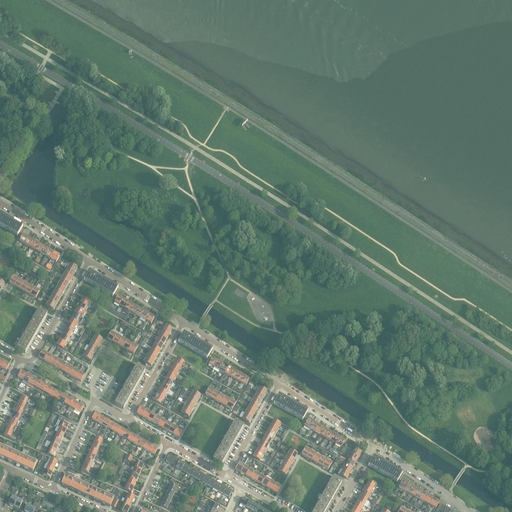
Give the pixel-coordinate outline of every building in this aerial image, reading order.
[(17,223),(14,222),(3,216),(3,215),(0,213),(0,225),(17,236),(18,234),(19,234),(19,233),(22,227),(17,224),(17,223)] [(25,245),(28,238),(23,235),(19,242),(25,245)] [(30,248),(34,241),(28,238),(25,245),(30,248)] [(35,250),(39,244),(34,241),(30,248),(35,250)] [(40,253),(44,247),(39,244),(35,250),(40,253)] [(46,256),(49,250),(44,247),(40,253),(46,256)] [(51,259),(54,253),(49,250),(46,256),(51,259)] [(56,262),(60,256),(54,253),(51,259),(56,262)] [(77,268),(67,262),(65,265),(69,267),(68,270),(74,273),(77,268)] [(71,278),(74,273),(68,270),(65,275),(71,278)] [(118,288),(89,272),(85,278),(84,279),(85,279),(84,281),(113,297),(114,295),(115,294),(114,294),(118,288)] [(68,284),(71,278),(65,275),(62,280),(68,284)] [(14,287),(18,280),(13,277),(9,284),(14,287)] [(20,290),(23,283),(18,280),(14,287),(20,290)] [(65,289),(68,284),(62,280),(59,285),(65,289)] [(25,293),(29,286),(23,283),(20,290),(25,293)] [(62,294),(65,289),(59,285),(56,290),(62,294)] [(30,296),(34,289),(29,286),(25,293),(30,296)] [(35,299),(39,292),(34,289),(30,296),(35,299)] [(59,299),(62,294),(56,290),(53,295),(59,299)] [(56,304),(59,299),(53,295),(50,301),(56,304)] [(119,306),(123,299),(118,296),(114,303),(119,306)] [(87,307),(90,302),(83,298),(80,303),(87,307)] [(125,309),(128,302),(123,299),(119,306),(125,309)] [(53,310),(56,304),(50,301),(47,306),(53,310)] [(129,314),(134,305),(128,302),(125,309),(128,310),(126,313),(129,314)] [(84,313),(87,307),(80,303),(77,309),(84,313)] [(135,315),(139,308),(134,305),(129,314),(130,312),(135,315)] [(140,318),(144,311),(139,308),(135,315),(140,318)] [(81,318),(84,313),(77,309),(74,314),(81,318)] [(25,354),(47,315),(41,312),(41,311),(40,310),(39,311),(38,310),(34,318),(29,327),(24,336),(21,340),(16,349),(17,350),(19,351),(19,350),(25,354)] [(145,321),(149,314),(144,311),(140,318),(145,321)] [(78,323),(81,318),(74,314),(71,319),(78,323)] [(151,324),(154,317),(149,314),(145,321),(151,324)] [(75,328),(78,323),(71,319),(68,325),(77,330),(77,329),(75,328)] [(77,330),(68,325),(65,330),(72,334),(72,333),(74,334),(77,330)] [(169,335),(172,330),(165,326),(162,331),(169,335)] [(69,339),(72,334),(65,330),(62,335),(69,339)] [(166,340),(169,335),(162,331),(159,336),(166,340)] [(113,343),(116,336),(111,333),(107,339),(113,343)] [(212,350),(183,333),(180,339),(179,339),(179,340),(178,342),(207,359),(208,357),(209,356),(208,356),(212,350)] [(66,344),(69,339),(62,335),(59,340),(66,344)] [(102,340),(96,337),(95,336),(92,341),(99,345),(102,340)] [(118,345),(121,339),(116,336),(113,343),(118,345)] [(163,346),(166,340),(159,336),(156,342),(163,346)] [(123,348),(127,342),(121,339),(118,345),(123,348)] [(63,349),(66,344),(59,340),(56,346),(63,349)] [(96,350),(99,345),(92,341),(89,346),(96,350)] [(128,351),(132,345),(127,342),(123,348),(128,351)] [(160,351),(163,346),(156,342),(153,347),(160,351)] [(133,354),(139,345),(136,343),(135,346),(132,345),(128,351),(133,354)] [(93,356),(96,350),(89,346),(86,352),(93,356)] [(150,352),(157,356),(160,351),(153,347),(150,352)] [(180,356),(183,351),(175,347),(172,353),(180,356)] [(44,361),(48,354),(42,351),(38,358),(44,361)] [(90,361),(93,356),(86,352),(83,357),(90,361)] [(147,357),(154,361),(157,356),(150,352),(147,357)] [(182,358),(195,365),(198,360),(185,353),(182,358)] [(49,364),(53,357),(48,354),(44,361),(49,364)] [(54,367),(58,360),(53,357),(49,364),(54,367)] [(151,367),(154,361),(147,357),(144,363),(151,367)] [(181,368),(184,362),(177,358),(174,364),(181,368)] [(213,370),(218,361),(212,358),(208,366),(211,367),(210,368),(213,370)] [(59,370),(63,363),(58,360),(54,367),(59,370)] [(219,371),(223,364),(218,361),(213,370),(214,368),(219,371)] [(6,370),(9,365),(4,362),(0,368),(6,371),(5,373),(7,374),(8,371),(6,370)] [(64,373),(68,366),(63,363),(59,370),(64,373)] [(178,373),(181,368),(174,364),(171,369),(178,373)] [(224,374),(228,367),(223,364),(219,371),(224,374)] [(70,376),(74,369),(68,366),(64,373),(70,376)] [(123,410),(145,371),(139,367),(138,366),(137,367),(137,366),(114,405),(115,405),(115,406),(117,406),(123,410)] [(230,377),(234,370),(228,367),(224,374),(230,377)] [(75,379),(79,372),(74,369),(70,376),(75,379)] [(175,378),(178,373),(171,369),(168,374),(175,378)] [(235,380),(239,373),(234,370),(230,377),(235,380)] [(22,380),(26,374),(20,371),(17,377),(22,380)] [(80,382),(84,375),(79,372),(75,379),(80,382)] [(240,383),(244,376),(239,373),(235,380),(240,383)] [(27,383),(31,377),(26,374),(22,380),(27,383)] [(172,383),(175,378),(168,374),(165,379),(172,383)] [(246,386),(249,379),(244,376),(240,383),(246,386)] [(33,386),(36,380),(31,377),(27,383),(33,386)] [(169,389),(172,383),(165,379),(162,385),(169,389)] [(38,389),(42,383),(36,380),(33,386),(38,389)] [(42,395),(47,386),(42,383),(38,389),(37,392),(42,395)] [(166,394),(169,389),(162,385),(159,390),(166,394)] [(48,395),(52,389),(47,386),(42,395),(43,393),(48,395)] [(264,397),(267,391),(260,388),(257,393),(264,397)] [(54,398),(57,392),(52,389),(48,395),(54,398)] [(211,399),(214,392),(209,389),(205,396),(211,399)] [(163,399),(166,394),(159,390),(156,395),(163,399)] [(59,401),(62,395),(57,392),(54,398),(59,401)] [(197,401),(200,396),(193,392),(191,397),(197,401)] [(216,402),(220,395),(214,392),(211,399),(216,402)] [(261,402),(264,397),(257,393),(254,398),(261,402)] [(64,404),(68,398),(62,395),(59,401),(64,404)] [(160,404),(163,399),(156,395),(153,401),(160,404)] [(221,404),(225,398),(220,395),(216,402),(221,404)] [(307,411),(279,395),(275,402),(274,403),(273,405),(302,421),(303,419),(304,418),(307,411)] [(26,403),(28,399),(21,396),(19,402),(27,406),(28,404),(26,403)] [(194,406),(197,401),(191,397),(188,402),(194,406)] [(69,407),(73,401),(68,398),(64,404),(69,407)] [(226,407),(230,401),(225,398),(221,404),(226,407)] [(258,407),(261,402),(254,398),(251,403),(258,407)] [(75,410),(78,404),(73,401),(69,407),(68,410),(73,413),(75,410)] [(232,410),(235,404),(230,401),(226,407),(232,410)] [(25,411),(27,406),(19,402),(16,408),(23,411),(23,410),(25,411)] [(191,412),(194,406),(188,402),(184,408),(191,412)] [(255,413),(258,407),(251,403),(248,409),(255,413)] [(80,413),(83,407),(78,404),(75,410),(80,413)] [(142,417),(146,410),(140,407),(136,414),(142,417)] [(21,414),(23,411),(16,408),(14,413),(22,417),(22,416),(21,414)] [(188,417),(191,412),(184,408),(181,413),(188,417)] [(252,418),(255,413),(248,409),(245,414),(252,418)] [(147,420),(151,413),(146,410),(142,417),(147,420)] [(19,422),(22,417),(14,413),(11,418),(19,422)] [(96,423),(100,416),(95,413),(91,420),(96,423)] [(152,423),(156,416),(151,413),(147,420),(152,423)] [(249,423),(252,418),(245,414),(242,419),(249,423)] [(101,425),(105,419),(100,416),(96,423),(101,425)] [(157,426),(161,419),(156,416),(152,423),(157,426)] [(17,427),(19,422),(11,418),(9,424),(17,428),(17,427)] [(69,425),(67,424),(68,421),(62,418),(60,421),(62,422),(59,427),(58,427),(66,430),(69,425)] [(107,429),(110,422),(105,419),(101,425),(107,429)] [(163,429),(166,422),(161,419),(157,426),(163,429)] [(309,429),(313,423),(307,419),(304,426),(309,429)] [(277,430),(280,424),(273,420),(270,426),(277,430)] [(112,431),(115,425),(110,422),(107,429),(106,431),(108,432),(109,430),(112,431)] [(168,432),(172,425),(166,422),(163,429),(168,432)] [(221,466),(243,427),(237,424),(237,423),(236,423),(235,422),(213,461),(214,461),(214,462),(215,463),(215,462),(221,466)] [(314,432),(318,426),(313,423),(309,429),(314,432)] [(15,433),(17,428),(9,424),(6,429),(15,433)] [(116,436),(121,428),(115,425),(112,431),(112,432),(112,433),(116,436)] [(173,435),(177,428),(172,425),(168,432),(173,435)] [(274,435),(277,430),(270,426),(267,431),(274,435)] [(320,435),(323,429),(318,426),(314,432),(320,435)] [(64,436),(66,430),(58,427),(56,432),(57,433),(64,436)] [(122,437),(126,431),(121,428),(116,436),(119,437),(119,436),(122,437)] [(178,438),(182,431),(177,428),(173,435),(178,438)] [(16,434),(15,433),(6,429),(4,435),(15,440),(16,438),(15,437),(16,434)] [(325,438),(329,432),(323,429),(320,435),(325,438)] [(128,440),(131,434),(126,431),(122,437),(128,440)] [(274,435),(267,431),(264,436),(271,440),(274,435)] [(330,441),(334,435),(329,432),(325,438),(330,441)] [(61,441),(64,436),(57,433),(54,438),(61,441)] [(133,443),(136,437),(131,434),(128,440),(133,443)] [(336,444),(339,438),(334,435),(330,441),(336,444)] [(268,445),(271,440),(264,436),(262,441),(268,445)] [(102,446),(104,441),(102,440),(96,437),(93,443),(100,446),(102,446)] [(138,446),(142,440),(136,437),(133,443),(138,446)] [(61,441),(54,438),(53,438),(50,443),(58,447),(61,441)] [(340,447),(344,441),(339,438),(336,444),(340,447)] [(143,449),(147,443),(142,440),(138,446),(143,449)] [(265,450),(268,445),(262,441),(259,447),(265,450)] [(56,452),(58,447),(50,443),(49,446),(48,446),(47,448),(56,452)] [(98,452),(100,446),(93,443),(91,448),(98,452)] [(149,452),(152,446),(147,443),(143,449),(149,452)] [(36,463),(12,452),(0,446),(0,456),(32,472),(36,463)] [(154,455),(158,449),(152,446),(149,452),(154,455)] [(262,456),(265,450),(259,447),(256,452),(262,456)] [(53,458),(56,452),(47,448),(44,454),(53,458)] [(95,457),(98,452),(91,448),(88,454),(95,457)] [(297,454),(287,449),(287,450),(286,451),(287,452),(285,455),(288,456),(294,460),(297,454)] [(307,458),(310,452),(305,449),(301,455),(307,458)] [(358,458),(361,453),(354,449),(351,455),(358,458)] [(259,461),(262,456),(256,452),(253,457),(259,461)] [(312,461),(316,455),(310,452),(307,458),(312,461)] [(93,462),(95,457),(88,454),(86,459),(93,462)] [(131,462),(133,457),(127,454),(125,459),(131,462)] [(317,464),(321,457),(316,455),(312,461),(317,464)] [(355,464),(358,459),(358,458),(351,455),(348,460),(355,464)] [(170,465),(174,459),(168,456),(165,461),(163,465),(165,466),(167,463),(170,465)] [(291,465),(294,460),(288,456),(284,461),(291,465)] [(322,467),(326,460),(321,457),(317,464),(322,467)] [(402,473),(373,457),(368,466),(397,482),(402,473)] [(55,468),(58,461),(51,458),(48,464),(55,468)] [(90,468),(93,462),(86,459),(83,465),(90,468)] [(176,468),(179,462),(174,459),(170,465),(176,468)] [(327,470),(331,463),(326,460),(322,467),(327,470)] [(352,469),(355,464),(348,460),(345,465),(352,469)] [(288,470),(291,465),(284,461),(281,466),(288,470)] [(141,471),(144,465),(137,462),(134,468),(141,471)] [(180,472),(184,465),(179,462),(176,468),(179,470),(178,471),(180,472)] [(240,473),(244,466),(239,463),(235,470),(240,473)] [(52,473),(55,468),(48,464),(45,470),(52,473)] [(88,473),(90,468),(83,465),(81,470),(88,473)] [(186,474),(189,468),(184,465),(180,472),(181,472),(183,473),(183,472),(186,474)] [(349,474),(352,469),(345,465),(342,470),(349,474)] [(246,476),(249,469),(244,466),(240,473),(246,476)] [(285,475),(288,470),(281,466),(278,472),(285,475)] [(138,477),(141,471),(134,468),(132,474),(138,477)] [(191,477),(195,471),(189,468),(186,474),(191,477)] [(251,479),(255,472),(249,469),(246,476),(251,479)] [(50,478),(52,473),(45,470),(43,475),(50,478)] [(346,479),(349,474),(342,470),(339,476),(346,479)] [(196,480),(200,474),(195,471),(191,477),(196,480)] [(256,482),(260,475),(255,472),(251,479),(256,482)] [(136,482),(138,477),(132,474),(129,479),(136,482)] [(202,483),(205,477),(200,474),(196,480),(202,483)] [(114,498),(89,487),(69,478),(70,477),(65,475),(64,477),(65,477),(61,485),(110,507),(114,498)] [(261,485),(265,478),(260,475),(256,482),(261,485)] [(207,486),(210,480),(205,477),(202,483),(207,486)] [(176,487),(177,485),(175,484),(177,481),(171,478),(170,481),(172,482),(171,485),(170,485),(168,490),(174,493),(176,487)] [(267,488),(270,481),(265,478),(261,485),(267,488)] [(324,511),(341,482),(335,479),(336,479),(334,478),(333,478),(316,508),(314,511),(313,511),(324,511)] [(134,487),(136,482),(129,479),(128,482),(126,482),(125,484),(134,487)] [(212,488),(215,483),(210,480),(207,486),(212,488)] [(272,491),(276,484),(270,481),(267,488),(272,491)] [(372,491),(375,485),(369,481),(365,487),(372,491)] [(404,491),(407,484),(402,481),(398,488),(404,491)] [(217,491),(221,486),(215,483),(212,488),(217,491)] [(131,493),(134,487),(125,484),(124,486),(125,486),(123,489),(131,493)] [(277,494),(281,487),(276,484),(272,491),(277,494)] [(409,494),(413,487),(407,484),(404,491),(409,494)] [(223,494),(226,489),(221,486),(217,491),(223,494)] [(369,496),(372,491),(365,487),(363,492),(369,496)] [(414,497),(418,490),(413,487),(409,494),(414,497)] [(13,489),(8,500),(10,501),(8,504),(13,507),(17,499),(16,498),(17,495),(16,494),(17,491),(13,489)] [(228,497),(231,492),(226,489),(223,494),(228,497)] [(172,498),(174,493),(168,490),(165,495),(172,498)] [(420,500),(423,493),(418,490),(414,497),(420,500)] [(366,501),(369,496),(363,492),(360,497),(366,501)] [(425,503),(428,496),(423,493),(420,500),(425,503)] [(132,503),(134,497),(128,494),(125,500),(132,503)] [(169,504),(172,498),(165,495),(163,501),(169,504)] [(24,504),(27,498),(23,496),(21,500),(17,499),(13,507),(19,509),(22,503),(24,504)] [(430,506),(434,499),(428,496),(425,503),(428,505),(427,507),(429,508),(430,506)] [(363,506),(366,501),(360,497),(357,502),(363,506)] [(244,510),(248,501),(243,498),(243,499),(242,501),(240,504),(243,506),(241,508),(244,510)] [(435,509),(439,502),(434,499),(430,506),(435,509)] [(129,508),(132,503),(125,500),(124,503),(122,502),(121,504),(123,505),(129,508)] [(166,509),(169,504),(163,501),(160,507),(166,509)] [(250,510),(254,504),(248,501),(244,510),(246,508),(250,510)] [(360,511),(363,506),(357,502),(354,508),(360,511)] [(37,511),(38,510),(40,506),(40,505),(34,503),(32,507),(27,505),(24,511),(33,511),(34,511),(37,511)] [(215,511),(218,506),(211,503),(210,506),(208,505),(207,508),(215,511)]
